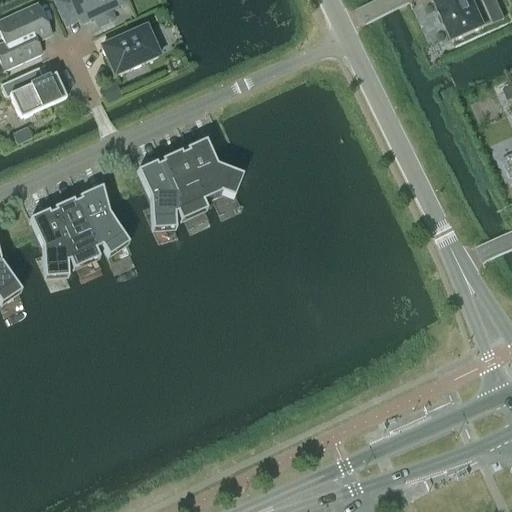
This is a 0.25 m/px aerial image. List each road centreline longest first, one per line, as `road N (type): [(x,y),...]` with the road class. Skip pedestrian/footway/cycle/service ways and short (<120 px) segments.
road 1 (tertiary): [(504,396),(244,511)]
road 2 (residential): [(347,39),(111,145)]
road 3 (residential): [(347,39),(457,265)]
road 4 (tertiary): [(354,490),(511,433)]
road 5 (unclassified): [(457,265),(504,396)]
road 6 (residential): [(111,145),(0,195)]
